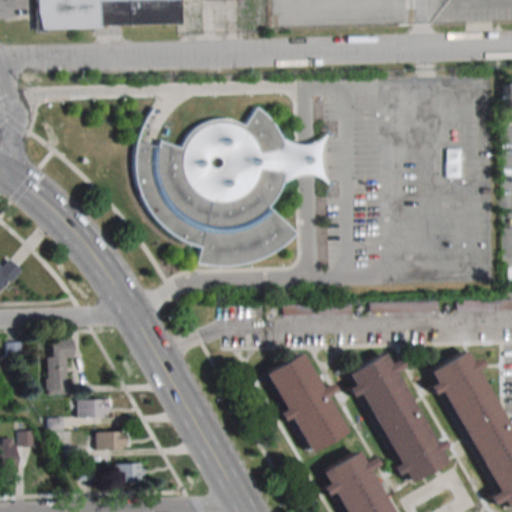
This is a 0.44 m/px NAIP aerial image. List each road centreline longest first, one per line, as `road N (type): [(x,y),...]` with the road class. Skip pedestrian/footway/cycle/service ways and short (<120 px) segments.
road 1 (secondary): [(0,168),(51,210),(100,268),(244,511)]
road 2 (residential): [(0,60),(424,49)]
road 3 (residential): [(0,511),(241,506)]
road 4 (residential): [(0,320),(130,316)]
